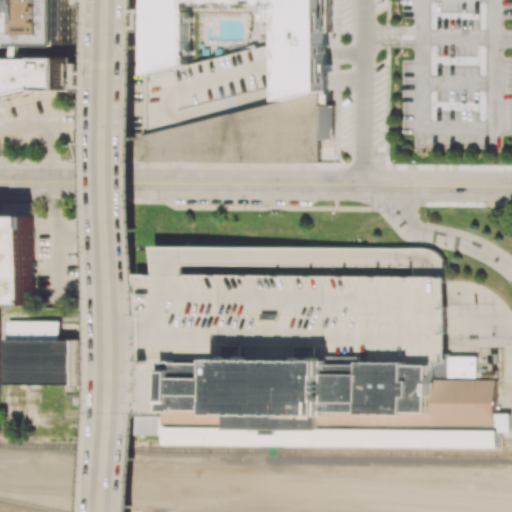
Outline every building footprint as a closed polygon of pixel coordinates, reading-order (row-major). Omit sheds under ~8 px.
[(0,0),(0,45),(36,46),(43,46),(49,46),(90,46),(90,0),(0,0)] [(148,0),(146,74),(187,64),(188,0),(246,0),(253,46),(284,38),(299,100),(319,94),(326,92),(328,0),(148,0)] [(0,58),(0,104),(65,89),(87,90),(87,59),(49,59),(43,59),(35,59),(0,58)] [(142,137),(299,100),(319,94),(319,106),(320,140),(320,158),(142,154),(142,137)] [(319,106),(334,106),(333,140),(320,140),(319,106)] [(0,217),(0,305),(36,306),(38,218),(0,217)] [(235,265),(288,265),(288,247),(153,247),(153,266),(163,266),(163,272),(170,272),(170,274),(235,274),(235,265)] [(7,321),(7,385),(72,385),(72,341),(59,341),(59,321),(7,321)] [(162,362),(162,376),(166,377),(166,394),(161,394),(161,416),(131,416),(131,435),(164,436),(163,444),(502,449),(502,443),(502,431),(511,431),(511,415),(498,415),(498,378),(503,378),(502,349),(476,349),(476,356),(448,357),(448,362),(420,362),(420,365),(417,365),(417,361),(372,361),(372,355),(335,355),(335,359),(314,359),(234,358),(217,358),(217,362),(162,362)]
